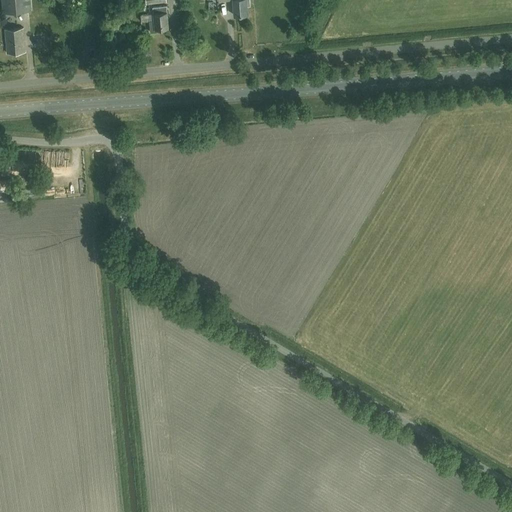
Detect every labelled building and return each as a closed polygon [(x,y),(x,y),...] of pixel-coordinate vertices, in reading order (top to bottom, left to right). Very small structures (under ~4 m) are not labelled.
[(1,0),(3,12),(24,11),(23,0),(1,0)] [(233,0),(234,15),(247,14),(246,5),(250,5),(249,0),(233,0)] [(166,5),(152,6),(154,20),(149,20),(150,31),(157,31),(157,29),(168,28),(166,5)] [(7,52),(25,51),(23,27),(5,28),(7,52)] [(0,180),(0,196),(16,195),(14,179),(0,180)]
